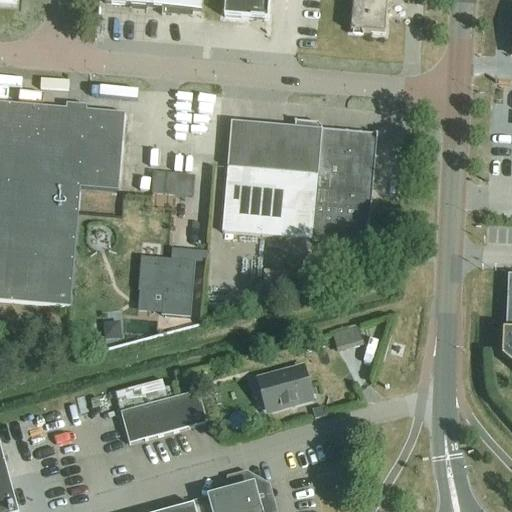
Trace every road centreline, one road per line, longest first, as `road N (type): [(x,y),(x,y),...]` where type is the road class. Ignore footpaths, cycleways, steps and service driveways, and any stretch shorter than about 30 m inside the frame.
road 1 (unclassified): [(456,511),(445,378),(458,94)]
road 2 (unclassified): [(458,94),(56,59)]
